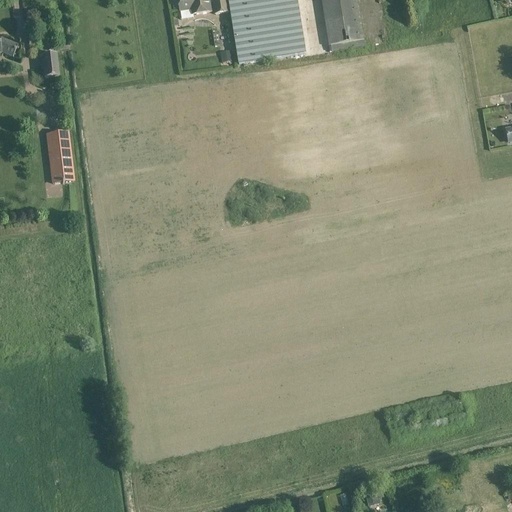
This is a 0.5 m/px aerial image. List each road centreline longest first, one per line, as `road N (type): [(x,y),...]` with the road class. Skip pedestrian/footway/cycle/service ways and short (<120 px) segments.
road 1 (residential): [(186,171),(203,280),(508,237)]
road 2 (residential): [(508,237),(454,140),(434,129)]
road 3 (residential): [(434,129),(306,151)]
road 4 (residential): [(293,70),(421,50)]
road 5 (residential): [(173,90),(293,70)]
road 6 (residential): [(306,151),(186,171)]
